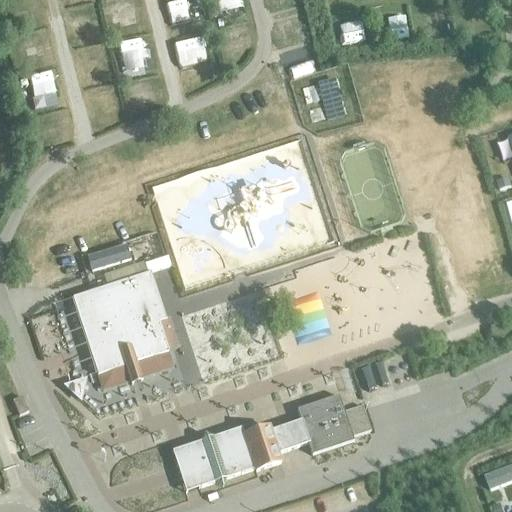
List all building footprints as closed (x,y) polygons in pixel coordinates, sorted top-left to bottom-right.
[(251,140),(247,126),(218,134),(221,149),(251,140)] [(85,260),(90,275),(131,262),(126,247),(85,260)] [(72,301),(102,394),(172,371),(158,325),(165,323),(149,276),(72,301)] [(12,403),(19,419),(28,415),(22,399),(12,403)] [(311,459),(353,445),(338,399),(296,413),(300,424),(271,434),(270,428),(243,438),(241,432),(212,441),(204,437),(200,445),(184,451),(198,491),(214,486),(222,490),(226,482),(254,472),(281,463),(278,456),(307,447),(311,459)] [(198,491),(184,451),(178,453),(172,455),(176,467),(179,476),(181,482),(185,495),(192,493),(198,491)]
